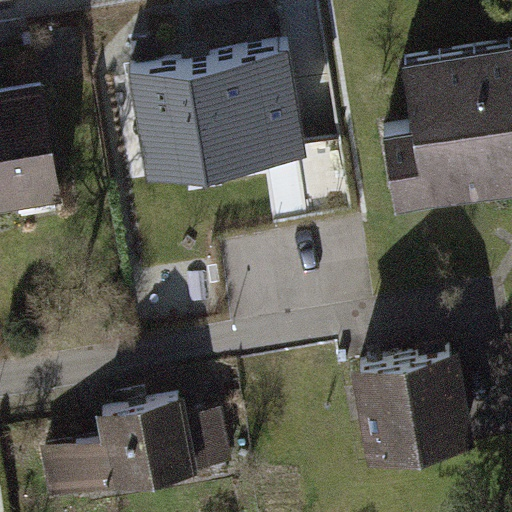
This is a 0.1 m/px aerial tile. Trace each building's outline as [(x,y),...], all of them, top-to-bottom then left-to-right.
[(511,27),(410,44),(421,113),(397,117),(408,189),(511,172),(511,27)] [(286,41),(135,66),(147,139),(189,132),(193,160),(302,142),(286,41)] [(0,196),(69,185),(50,70),(0,77),(0,196)] [(475,443),(457,349),(352,370),(370,463),(475,443)] [(197,406),(193,383),(107,398),(112,427),(48,439),(57,491),(238,459),(228,400),(197,406)]
